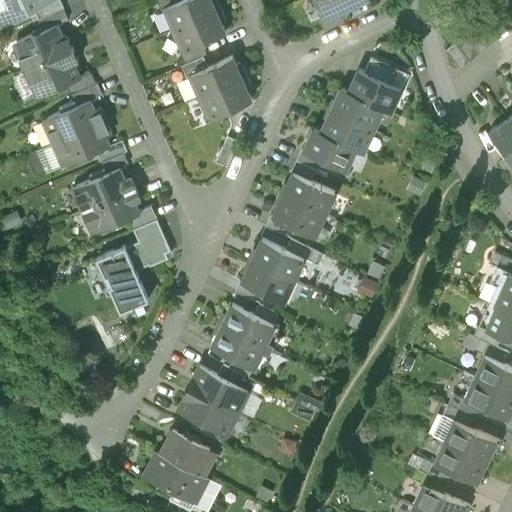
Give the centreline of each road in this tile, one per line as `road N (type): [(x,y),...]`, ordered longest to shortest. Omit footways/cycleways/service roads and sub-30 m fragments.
road 1 (residential): [(215,229),(193,216),(95,0)]
road 2 (residential): [(215,229),(106,435)]
road 3 (residential): [(422,12),(454,128),(511,203)]
road 4 (residential): [(284,78),(215,229)]
road 5 (residential): [(422,12),(325,46),(284,78)]
